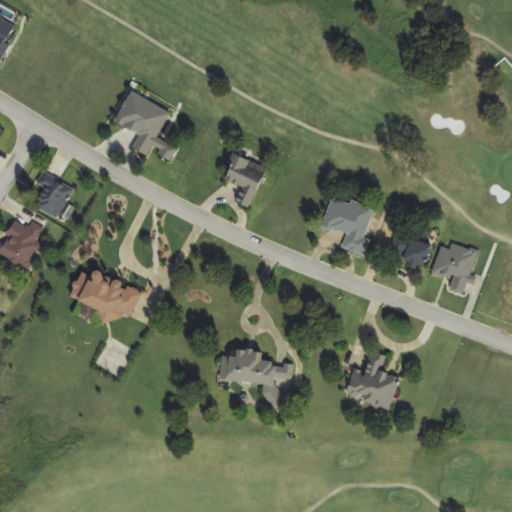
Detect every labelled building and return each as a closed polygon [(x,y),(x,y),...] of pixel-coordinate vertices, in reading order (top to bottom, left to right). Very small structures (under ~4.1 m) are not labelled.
[(0,11),(24,28),(0,64),(0,11)] [(133,95),(117,125),(139,136),(131,151),(146,159),(170,114),(133,95)] [(234,156),(265,169),(247,211),(235,205),(243,187),(224,179),(234,156)] [(59,219),(75,188),(45,172),(38,185),(46,189),(36,207),(59,219)] [(337,193),(375,208),(364,238),(374,242),(367,261),(339,250),(345,233),(324,225),(337,193)] [(10,219),(0,251),(0,261),(28,270),(41,228),(10,219)] [(391,250),(420,269),(432,251),(403,232),(391,250)] [(448,243),(476,252),(463,294),(426,282),(438,247),(448,243)] [(64,302),(81,266),(141,294),(130,318),(109,324),(64,302)] [(223,350),(220,383),(274,388),(277,355),(223,350)] [(354,369),(396,384),(383,420),(341,405),(354,369)]
